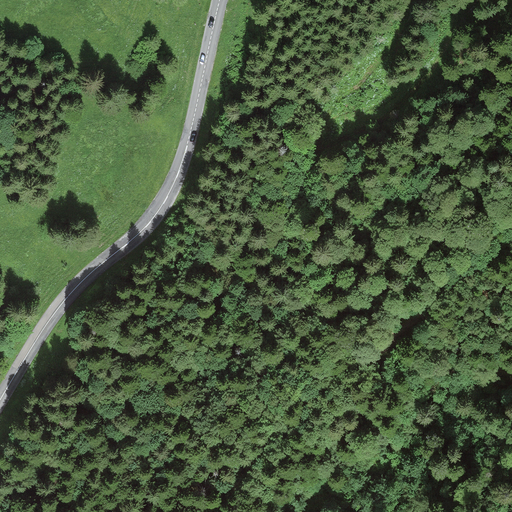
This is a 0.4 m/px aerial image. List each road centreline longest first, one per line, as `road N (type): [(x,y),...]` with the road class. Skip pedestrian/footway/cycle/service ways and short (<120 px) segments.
road 1 (secondary): [(0,397),(81,279),(162,206),(182,163),(218,0)]
road 2 (track): [(209,511),(388,343),(511,250)]
